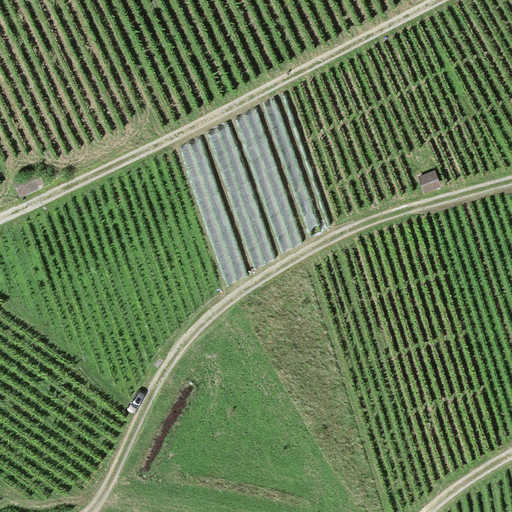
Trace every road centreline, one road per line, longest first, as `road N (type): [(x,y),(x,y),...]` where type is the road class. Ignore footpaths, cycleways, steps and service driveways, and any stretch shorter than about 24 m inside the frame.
road 1 (track): [(85,511),(168,358),(251,281),(358,226),(511,179)]
road 2 (track): [(0,216),(435,0)]
